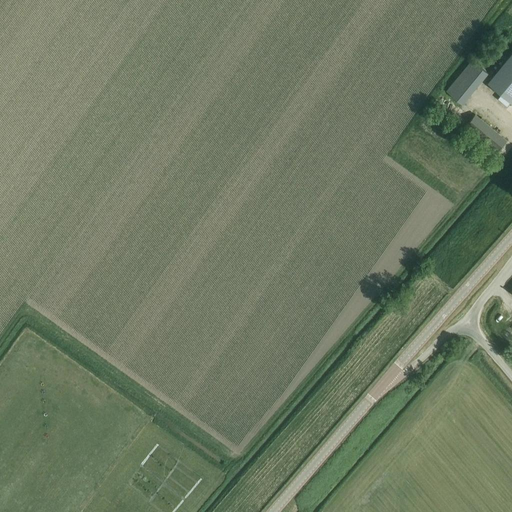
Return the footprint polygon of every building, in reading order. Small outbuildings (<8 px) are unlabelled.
[(511,102),(511,51),(487,82),(511,102)] [(461,103),(487,72),(471,59),(445,90),(461,103)] [(466,124),(479,136),(488,125),(475,114),(466,124)] [(479,136),(497,150),(500,147),(495,144),(502,136),(488,125),(479,136)] [(502,136),(495,144),(500,147),(506,140),(502,136)]
